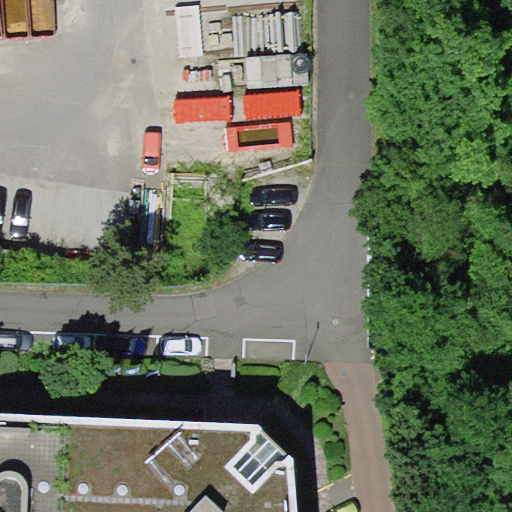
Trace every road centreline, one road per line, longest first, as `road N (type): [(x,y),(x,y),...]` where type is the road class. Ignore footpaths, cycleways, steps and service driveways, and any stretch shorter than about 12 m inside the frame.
road 1 (residential): [(0,312),(313,304),(316,0)]
road 2 (unknown): [(117,0),(113,42),(89,74),(55,98),(0,102)]
